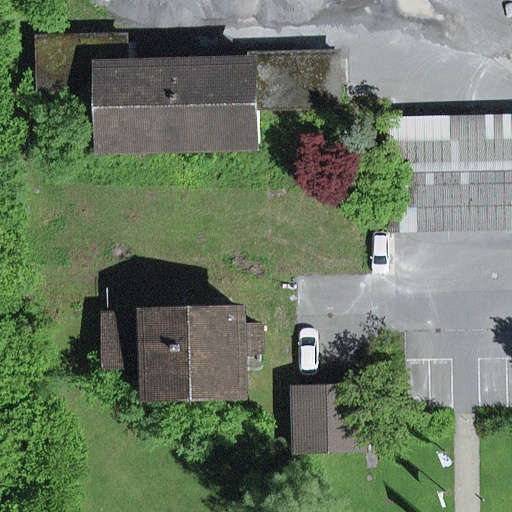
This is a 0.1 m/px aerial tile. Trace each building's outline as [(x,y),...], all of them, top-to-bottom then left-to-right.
[(315,89),(315,106),(341,105),(339,55),(253,57),(254,66),(188,67),(187,55),(170,61),(170,68),(127,69),(126,39),(41,41),(42,74),(102,73),(104,148),(259,144),(257,91),(315,89)] [(393,231),(511,228),(511,116),(390,119),(393,231)] [(371,273),(390,273),(390,233),(371,233),(371,273)] [(33,285),(34,314),(64,313),(62,283),(33,285)] [(153,381),(154,397),(245,395),(244,354),(263,354),(262,329),(245,329),(245,315),(109,317),(111,382),(153,381)] [(26,412),(47,405),(38,376),(16,383),(26,412)] [(300,453),(365,451),(364,388),(299,390),(300,453)]
